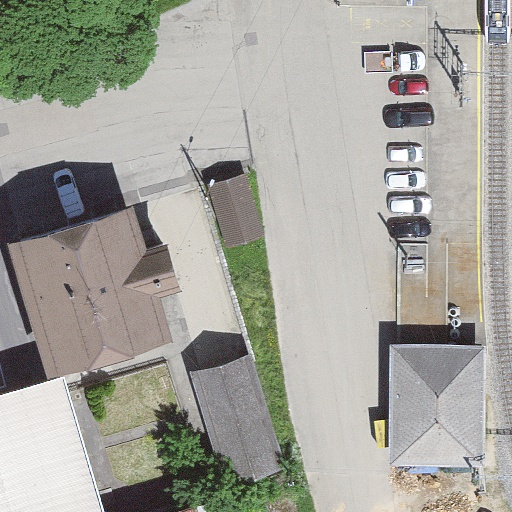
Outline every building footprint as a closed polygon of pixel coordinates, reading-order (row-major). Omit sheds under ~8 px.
[(268,243),(252,182),(219,190),(235,251),(268,243)] [(123,207),(11,237),(46,363),(160,332),(150,295),(170,290),(157,242),(134,248),(123,207)] [(469,351),(393,348),(389,451),(466,454),(469,351)] [(278,474),(245,369),(202,382),(234,488),(278,474)] [(102,511),(58,370),(0,387),(0,511),(102,511)]
